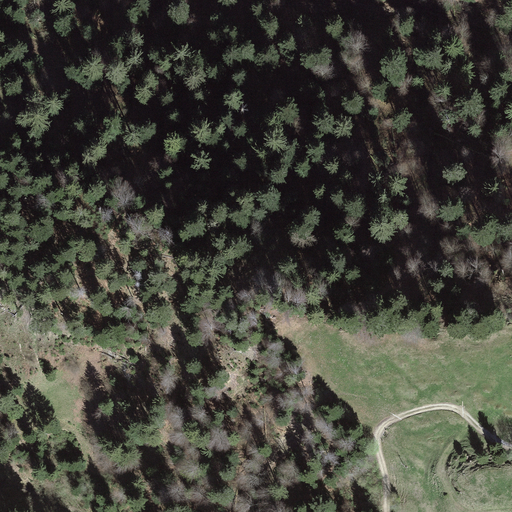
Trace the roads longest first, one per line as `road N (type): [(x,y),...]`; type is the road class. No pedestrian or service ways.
road 1 (track): [(511,448),(492,443),(447,408),(382,426),(376,436),(384,511)]
road 2 (track): [(481,432),(445,457),(443,477),(472,510),(511,508)]
